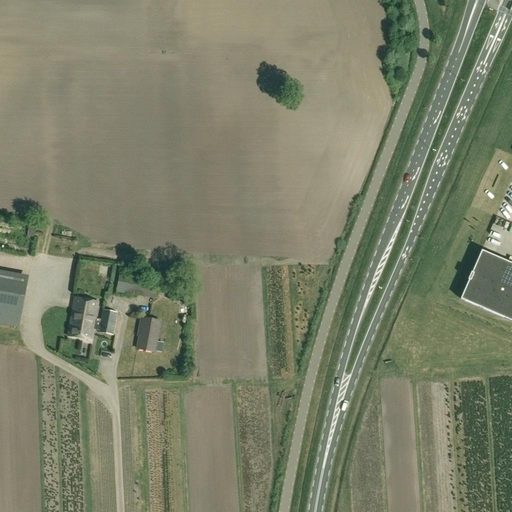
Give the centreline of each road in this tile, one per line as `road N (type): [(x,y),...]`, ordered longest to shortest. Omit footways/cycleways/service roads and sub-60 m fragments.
road 1 (tertiary): [(417,0),(421,60),(321,337),(283,511)]
road 2 (primary): [(471,16),(351,332),(330,432)]
road 3 (primary): [(330,432),(494,38)]
